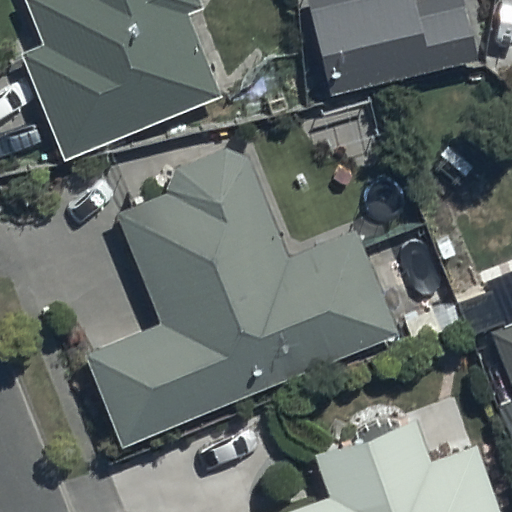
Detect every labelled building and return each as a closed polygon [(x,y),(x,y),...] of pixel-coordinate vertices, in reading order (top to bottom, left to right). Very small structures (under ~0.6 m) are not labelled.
[(20,31),(63,141),(224,78),(193,0),(32,0),(42,23),(20,31)] [(310,0),(329,79),(480,43),(469,0),(310,0)] [(88,340),(123,426),(398,317),(359,217),(290,244),(252,147),(228,131),(177,151),(164,179),(118,197),(163,310),(88,340)] [(511,322),(488,332),(511,389),(511,322)] [(312,483),(232,511),(508,511),(477,426),(467,430),(456,400),(420,413),(416,402),(317,438),(321,450),(303,456),(312,483)]
